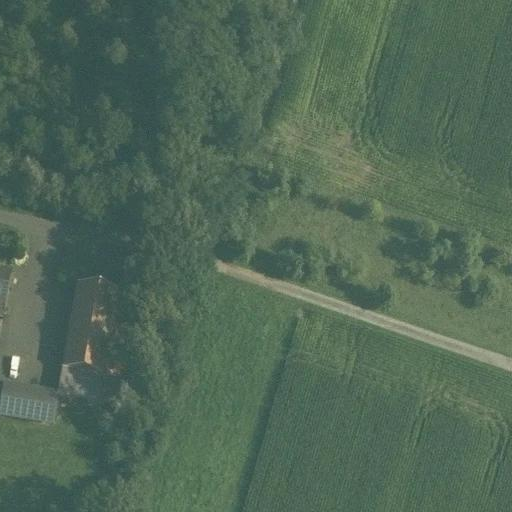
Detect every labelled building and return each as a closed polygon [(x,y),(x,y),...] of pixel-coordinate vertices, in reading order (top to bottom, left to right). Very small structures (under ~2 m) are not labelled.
[(11,275),(0,273),(0,320),(3,321),(11,275)] [(92,282),(80,280),(78,287),(91,290),(92,282)] [(78,287),(63,371),(103,379),(112,329),(118,295),(91,290),(78,287)] [(103,379),(98,405),(117,409),(131,333),(112,329),(103,379)] [(103,379),(63,371),(59,397),(58,398),(98,405),(103,379)] [(59,397),(4,387),(0,407),(0,416),(53,427),(58,398),(59,397)]
